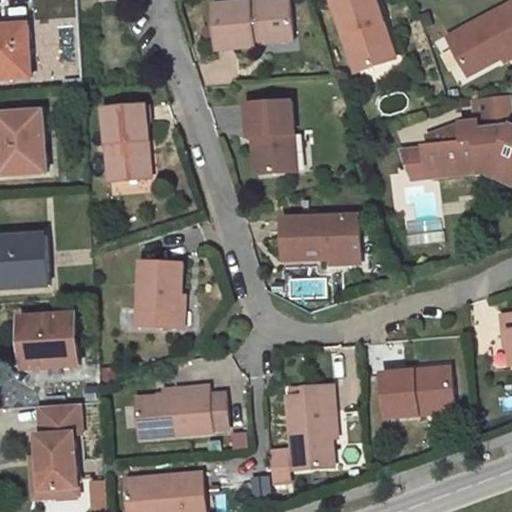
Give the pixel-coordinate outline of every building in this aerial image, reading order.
[(353,33),(366,69),(398,57),(379,0),(337,0),(335,1),(346,35),(353,33)] [(291,3),(214,10),(217,53),(257,49),(256,40),(293,37),(291,3)] [(508,58),(511,55),(511,5),(465,34),(469,41),(457,49),(475,78),(508,58)] [(0,77),(33,75),(29,24),(0,26),(0,77)] [(346,35),(358,71),(366,69),(353,33),(346,35)] [(257,49),(294,46),(293,37),(256,40),(257,49)] [(458,84),(471,77),(455,49),(442,56),(458,84)] [(511,110),(510,95),(478,99),(481,123),(460,126),(431,137),(433,146),(434,151),(429,152),(432,171),(482,166),(482,171),(482,172),(495,171),(495,174),(511,180),(511,179),(511,110)] [(252,107),(254,140),(264,139),(266,176),(301,173),(296,104),(252,107)] [(105,109),(108,183),(144,181),(142,143),(149,143),(148,108),(105,109)] [(5,172),(50,169),(45,109),(18,111),(19,124),(0,125),(5,172)] [(19,124),(18,111),(0,112),(0,122),(0,125),(19,124)] [(266,176),(264,139),(254,140),(256,177),(266,176)] [(151,181),(149,143),(142,143),(144,181),(151,181)] [(412,149),(416,178),(482,171),(482,166),(432,171),(429,152),(434,151),(433,146),(412,149)] [(289,259),(366,257),(365,215),(287,218),(289,259)] [(0,286),(51,284),(49,234),(0,237),(0,286)] [(183,329),(184,296),(185,266),(143,265),(140,328),(183,329)] [(82,363),(79,314),(30,317),(31,338),(23,339),(25,367),(82,363)] [(417,377),(454,374),(453,367),(416,370),(417,377)] [(386,416),(457,411),(454,374),(417,377),(416,370),(383,373),(386,416)] [(141,437),(214,430),(210,385),(192,386),(193,392),(165,395),(137,397),(141,437)] [(288,395),(294,467),(334,464),(331,436),(329,410),(336,409),(333,385),(306,387),(306,394),(288,395)] [(165,395),(193,392),(192,386),(165,388),(165,395)] [(85,432),(83,402),(42,405),(44,433),(40,433),(41,455),(43,489),(80,486),(77,432),(85,432)] [(329,410),(331,436),(338,436),(336,409),(329,410)] [(41,455),(33,456),(36,497),(81,494),(80,486),(43,489),(41,455)] [(176,511),(180,511),(207,509),(204,471),(127,478),(130,511),(176,511)] [(109,511),(109,503),(96,504),(96,511),(109,511)]
